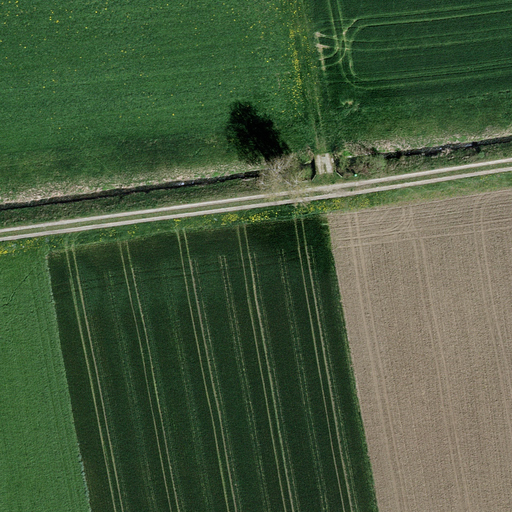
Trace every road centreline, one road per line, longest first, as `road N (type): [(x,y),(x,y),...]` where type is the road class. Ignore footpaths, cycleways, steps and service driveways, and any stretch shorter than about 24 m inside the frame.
road 1 (track): [(0,239),(511,167)]
road 2 (track): [(327,193),(292,0)]
